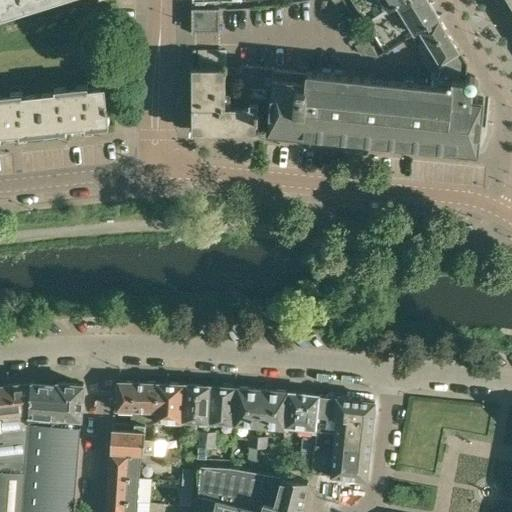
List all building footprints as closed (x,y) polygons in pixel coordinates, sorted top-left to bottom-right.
[(0,0),(0,16),(0,17),(54,0),(0,0)] [(353,0),(367,23),(403,0),(353,0)] [(415,33),(419,30),(440,17),(428,0),(403,0),(367,23),(385,51),(414,33),(415,33)] [(193,32),(219,32),(219,9),(192,9),(193,32)] [(468,62),(440,17),(419,30),(432,51),(421,58),(428,69),(430,68),(428,83),(242,65),(242,99),(270,101),(267,132),(479,152),(484,97),(472,96),(473,88),(474,88),(476,86),(478,84),(478,83),(478,81),(478,79),(477,77),(475,76),(473,76),(472,75),(471,76),(466,77),(468,62)] [(365,38),(355,44),(361,54),(377,55),(365,38)] [(193,49),(193,67),(194,131),(259,131),(259,101),(250,101),(250,106),(226,106),(226,49),(193,49)] [(393,65),(393,70),(396,74),(403,75),(417,76),(418,68),(414,63),(398,62),(393,65)] [(105,86),(39,93),(43,131),(109,124),(105,86)] [(0,135),(43,131),(39,93),(0,97),(0,135)] [(0,468),(26,471),(29,426),(32,381),(32,380),(0,384),(0,468)] [(32,381),(29,426),(81,430),(84,382),(57,380),(57,383),(32,381)] [(155,419),(158,382),(118,380),(116,408),(132,409),(131,422),(114,421),(111,451),(142,453),(144,453),(145,438),(146,419),(155,419)] [(158,382),(155,419),(181,421),(183,382),(158,382)] [(183,382),(181,421),(182,421),(183,418),(207,420),(209,384),(183,382)] [(209,384),(207,420),(233,422),(235,386),(209,384)] [(235,386),(233,422),(260,424),(262,389),(235,386)] [(262,389),(260,424),(284,426),(287,391),(262,389)] [(287,391),(284,426),(315,429),(318,394),(289,391),(287,391)] [(315,429),(314,443),(370,448),(375,400),(318,394),(315,429)] [(73,511),(81,430),(29,426),(26,471),(22,511),(73,511)] [(207,431),(197,430),(197,447),(196,457),(204,457),(204,447),(207,447),(207,431)] [(217,431),(207,431),(207,447),(217,447),(217,431)] [(260,434),(250,434),(249,445),(259,445),(260,434)] [(269,435),(260,434),(259,445),(268,446),(269,435)] [(165,439),(155,439),(154,453),(165,454),(165,439)] [(301,471),(310,473),(313,461),(314,443),(302,451),(301,471)] [(367,478),(370,448),(314,443),(313,461),(310,473),(367,478)] [(111,451),(110,475),(140,477),(142,453),(111,451)] [(299,511),(308,480),(231,467),(202,465),(200,494),(225,501),(221,511),(299,511)] [(0,511),(22,511),(26,471),(0,468),(0,511)] [(194,468),(183,468),(182,480),(193,481),(194,468)] [(110,475),(108,499),(138,501),(140,477),(110,475)] [(193,481),(182,480),(182,493),(193,494),(193,481)] [(108,499),(107,511),(137,511),(138,501),(108,499)]
